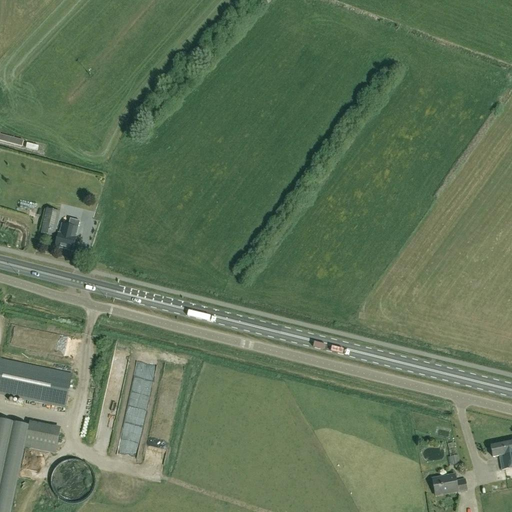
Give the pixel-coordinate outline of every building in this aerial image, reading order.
[(54,237),(59,213),(46,210),(41,234),(54,237)] [(62,224),(59,234),(58,233),(55,246),(72,251),(78,228),(62,224)] [(54,371),(0,359),(0,393),(47,403),(47,404),(65,408),(72,375),(54,371)] [(147,415),(147,408),(130,407),(130,415),(147,415)] [(0,511),(10,511),(29,426),(0,420),(0,511)] [(503,471),(511,469),(511,442),(491,446),(493,458),(500,456),(503,471)] [(465,481),(456,482),(455,476),(432,480),(435,496),(457,492),(458,494),(467,493),(465,481)]
